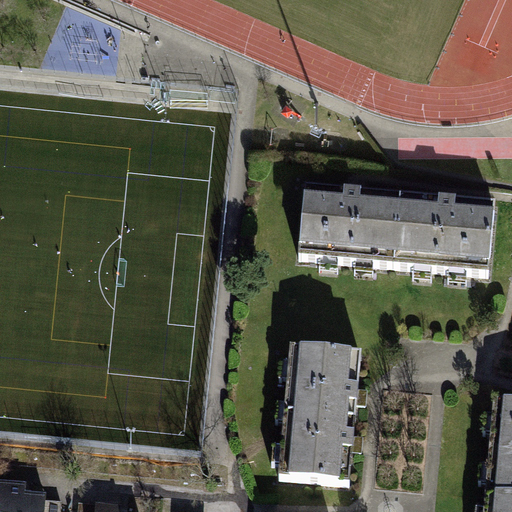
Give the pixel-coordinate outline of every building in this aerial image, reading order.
[(413,205),(307,193),(300,265),(406,275),(413,205)] [(413,205),(406,275),(500,285),(507,214),(413,205)] [(356,421),(362,359),(310,355),(304,416),(356,421)] [(511,408),(507,409),(502,500),(511,500),(511,408)] [(351,484),(356,421),(304,416),(299,480),(351,484)] [(28,490),(4,488),(1,511),(48,511),(49,501),(27,499),(28,490)] [(511,511),(511,500),(502,500),(500,511),(511,511)]
